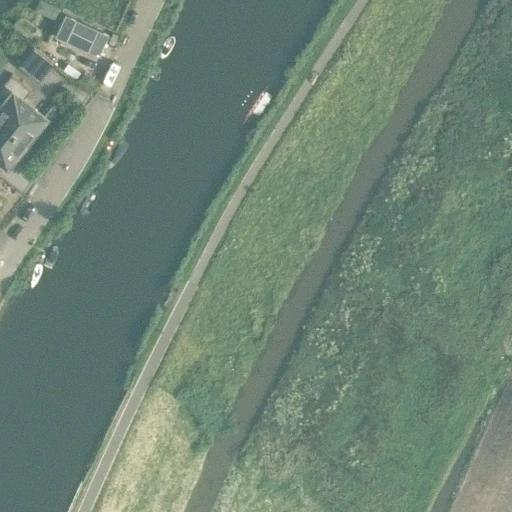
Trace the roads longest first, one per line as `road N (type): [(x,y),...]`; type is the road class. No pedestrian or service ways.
road 1 (unclassified): [(84,511),(173,314),(354,0)]
road 2 (residential): [(0,284),(83,151),(158,0)]
